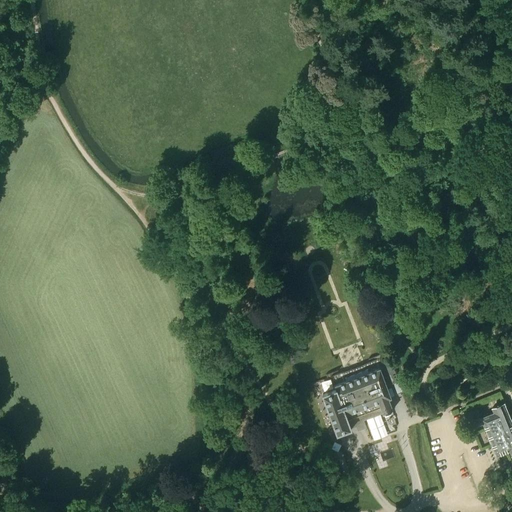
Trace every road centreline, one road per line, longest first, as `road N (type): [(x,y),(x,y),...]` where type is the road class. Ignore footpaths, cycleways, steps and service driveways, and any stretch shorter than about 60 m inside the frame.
road 1 (track): [(420,259),(372,136),(316,38),(306,0)]
road 2 (track): [(119,192),(259,389)]
road 3 (track): [(32,0),(44,88),(93,167),(119,192)]
road 4 (unclassified): [(409,511),(418,490),(399,425),(353,442)]
